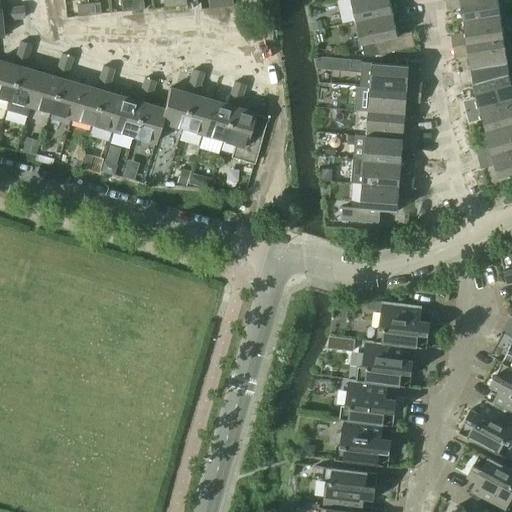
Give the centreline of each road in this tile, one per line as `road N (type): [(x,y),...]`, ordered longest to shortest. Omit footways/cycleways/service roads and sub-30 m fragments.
road 1 (unclassified): [(280,262),(0,172)]
road 2 (residential): [(415,511),(483,318),(473,234)]
road 3 (residential): [(268,71),(190,53),(156,68),(42,37),(38,0)]
road 4 (unclassified): [(205,511),(280,262)]
road 5 (residential): [(473,234),(432,0)]
road 6 (unclassified): [(473,234),(408,265),(350,276),(280,262)]
